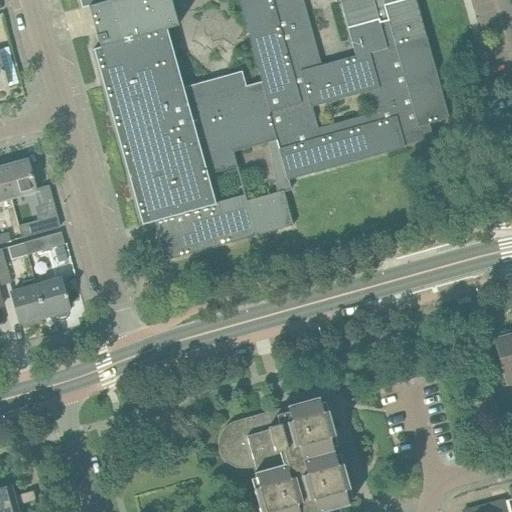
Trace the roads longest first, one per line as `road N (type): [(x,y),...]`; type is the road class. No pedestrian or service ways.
road 1 (secondary): [(131,356),(511,248)]
road 2 (residential): [(131,356),(64,113)]
road 3 (unclassified): [(93,511),(56,382)]
